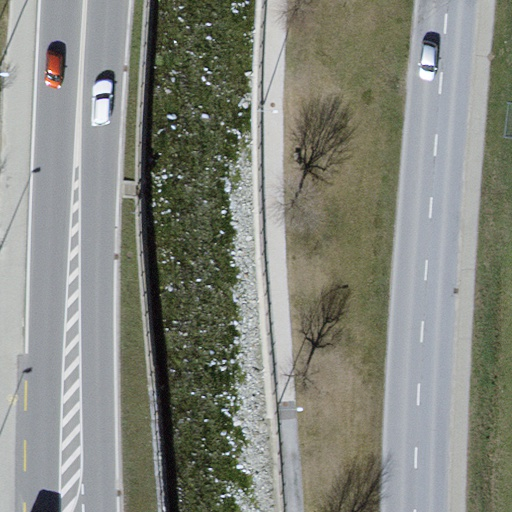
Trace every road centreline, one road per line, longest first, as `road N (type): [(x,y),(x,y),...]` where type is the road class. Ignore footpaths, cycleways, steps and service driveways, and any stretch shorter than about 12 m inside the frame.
road 1 (residential): [(413,511),(441,0)]
road 2 (secondary): [(85,0),(66,511)]
